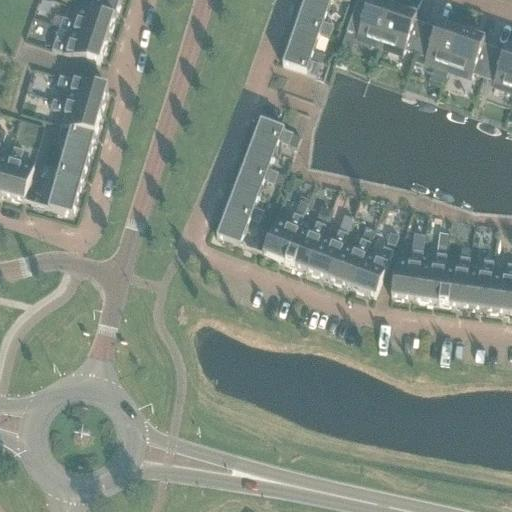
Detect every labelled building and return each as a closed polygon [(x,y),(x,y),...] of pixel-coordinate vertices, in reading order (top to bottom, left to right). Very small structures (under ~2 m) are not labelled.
[(82,13),(115,24),(122,0),(96,0),(95,4),(86,1),(82,13)] [(339,0),(306,0),(296,30),(318,37),(328,41),(333,27),(323,23),(331,0),(334,0),(350,5),(350,4),(339,0)] [(380,50),(393,11),(370,3),(366,14),(355,10),(346,34),(358,38),(356,42),(380,50)] [(415,58),(423,34),(413,31),(416,19),(393,11),(380,50),(403,58),(404,54),(415,58)] [(72,35),(107,47),(115,24),(82,13),(79,12),(75,25),(63,21),(59,31),(72,35)] [(55,19),(52,28),(59,31),(63,21),(55,19)] [(448,74),(461,35),(438,27),(434,38),(423,34),(415,58),(426,62),(424,66),(448,74)] [(296,30),(283,69),(314,80),(319,66),(309,63),(318,37),(296,30)] [(52,54),(99,70),(107,47),(72,35),(67,48),(55,44),(52,54)] [(483,81),(491,58),(481,54),(485,43),(461,35),(448,74),(471,82),(472,78),(483,81)] [(511,96),(511,52),(506,50),(502,61),(491,58),(483,81),(494,85),(492,90),(511,96)] [(349,67),(337,63),(334,72),(346,76),(349,67)] [(65,107),(102,117),(108,93),(60,80),(57,90),(69,93),(65,107)] [(61,131),(95,140),(102,117),(65,107),(53,103),(50,113),(63,116),(59,130),(61,131)] [(261,125),(246,164),(268,172),(277,147),(287,150),(292,137),(261,125)] [(60,173),(84,180),(95,140),(61,131),(58,143),(67,146),(60,173)] [(10,164),(0,198),(0,199),(23,207),(34,170),(20,166),(23,154),(13,151),(10,164)] [(0,198),(10,164),(0,160),(0,198)] [(246,164),(231,203),(253,211),(262,186),(272,190),(277,176),(268,172),(246,164)] [(43,212),(72,220),(84,180),(60,173),(50,170),(47,183),(56,185),(48,212),(44,211),(43,212)] [(231,203),(217,242),(257,257),(257,256),(239,249),(248,225),(257,228),(263,215),(253,211),(231,203)] [(304,219),(308,207),(300,204),(295,216),(304,219)] [(326,224),(330,214),(321,211),(317,221),(326,224)] [(299,233),(303,221),(294,217),(289,229),(276,224),(263,258),(262,258),(261,259),(285,268),(299,233)] [(344,219),(338,234),(348,238),(353,223),(344,219)] [(321,241),(325,229),(316,226),(312,238),(299,233),(285,268),(308,276),(321,241)] [(343,250),(348,238),(338,234),(334,246),(321,241),(308,276),(330,285),(343,250)] [(398,239),(390,236),(386,246),(395,249),(398,239)] [(411,254),(423,255),(425,239),(414,237),(411,254)] [(361,243),(356,255),(343,250),(330,285),(352,293),(366,258),(370,246),(361,243)] [(352,293),(375,302),(393,255),(383,251),(379,263),(366,258),(352,293)] [(415,305),(421,268),(423,255),(413,254),(411,267),(396,264),(391,300),(390,300),(390,302),(415,305)] [(444,272),(446,259),(436,258),(435,270),(421,268),(415,305),(439,309),(444,272)] [(462,312),(468,275),(470,262),(460,261),(458,274),(444,272),(439,309),(462,312)] [(486,316),(492,279),(493,266),(484,265),(482,277),(468,275),(462,312),(486,316)] [(510,319),(511,303),(511,268),(507,268),(505,281),(492,279),(486,316),(510,319)]
